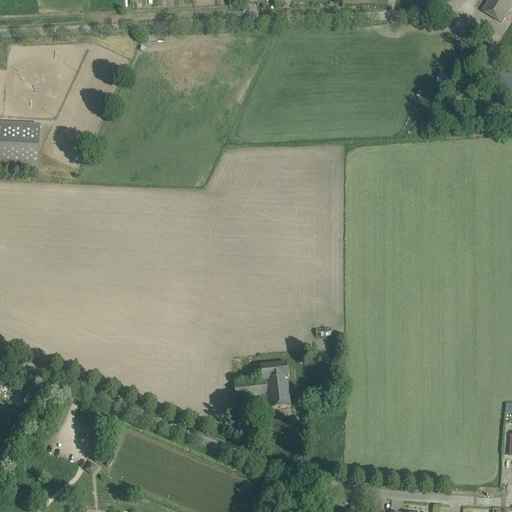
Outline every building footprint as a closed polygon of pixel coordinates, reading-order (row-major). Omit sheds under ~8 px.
[(511,0),(490,0),(483,12),(491,17),(502,24),(511,6),(511,0)] [(511,93),(511,74),(489,60),(480,74),(511,93)] [(0,167),(38,170),(38,166),(40,126),(0,123),(0,167)] [(286,363),(260,366),(262,381),(234,384),(235,399),(259,396),(261,411),(290,407),(285,365),(287,365),(286,363)] [(297,419),(276,420),(276,419),(262,421),(264,442),(300,438),(297,419)] [(90,463),(85,470),(85,471),(87,472),(89,473),(94,466),(91,463),(90,463)]
